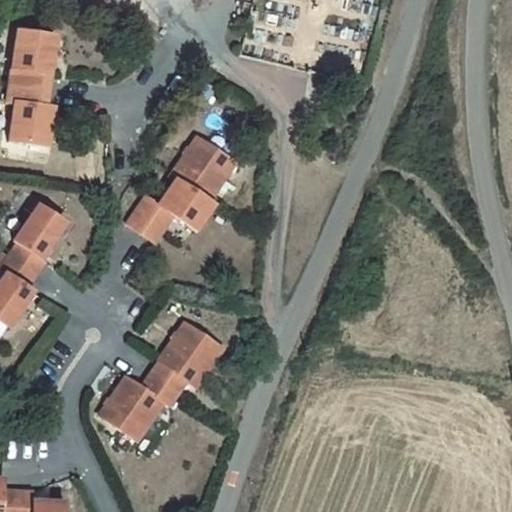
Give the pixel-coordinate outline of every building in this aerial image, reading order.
[(44,93),(46,79),(52,39),(16,34),(8,88),(44,93)] [(42,107),(44,93),(8,88),(6,105),(13,106),(8,143),(44,148),(49,111),(42,110),(42,107)] [(170,180),(174,183),(205,203),(231,165),(196,142),(170,180)] [(127,226),(153,243),(171,217),(193,231),(209,207),(205,203),(174,183),(157,208),(145,200),(127,226)] [(34,277),(42,265),(37,261),(62,225),(37,208),(13,244),(16,246),(7,260),(34,277)] [(25,290),(34,277),(7,260),(0,269),(0,273),(4,276),(0,282),(0,325),(6,329),(30,294),(25,290)] [(157,365),(148,378),(175,396),(184,383),(193,388),(218,351),(183,327),(157,365)] [(139,391),(124,381),(99,418),(134,442),(159,405),(166,409),(175,396),(148,378),(139,391)] [(0,493),(1,483),(0,482),(0,511),(14,511),(16,494),(0,493)] [(16,494),(14,511),(61,511),(62,506),(31,505),(32,495),(16,494)]
